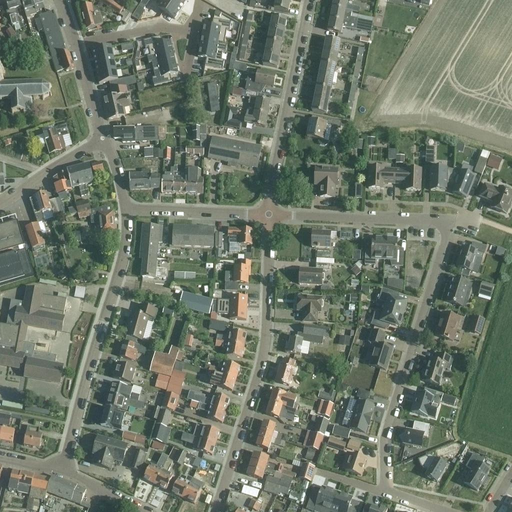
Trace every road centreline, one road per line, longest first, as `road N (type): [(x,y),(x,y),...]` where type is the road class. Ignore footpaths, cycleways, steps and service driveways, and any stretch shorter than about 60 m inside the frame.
road 1 (residential): [(215,511),(265,343),(269,216)]
road 2 (residential): [(384,493),(384,431),(448,221)]
road 3 (residential): [(61,471),(118,280),(123,210)]
road 4 (residential): [(269,216),(310,0)]
road 5 (residential): [(448,221),(269,216)]
road 6 (residential): [(269,216),(123,210)]
road 7 (residential): [(0,204),(102,138)]
road 8 (residential): [(193,32),(125,32),(74,43)]
